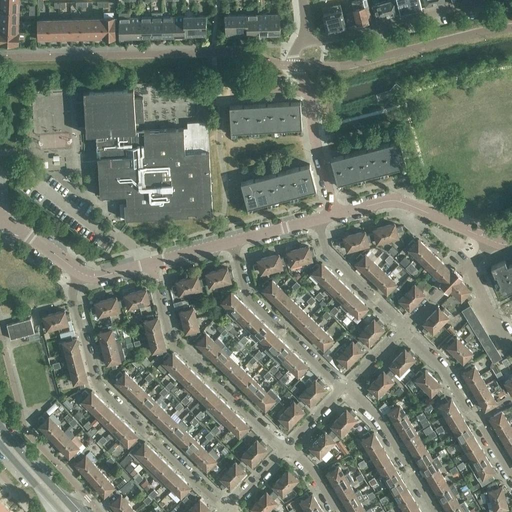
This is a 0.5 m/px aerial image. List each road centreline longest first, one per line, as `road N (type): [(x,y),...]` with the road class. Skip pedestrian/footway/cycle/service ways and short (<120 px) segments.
road 1 (residential): [(79,273),(72,297),(94,381),(227,511)]
road 2 (residential): [(286,446),(173,343),(151,263)]
road 3 (residential): [(299,43),(510,0)]
road 4 (residential): [(230,243),(245,292),(342,391)]
road 5 (residential): [(333,216),(310,96),(297,72),(299,43)]
road 6 (residential): [(493,243),(406,202),(333,216)]
road 7 (residential): [(348,385),(378,413),(434,511)]
road 8 (residential): [(402,329),(324,250),(317,221)]
road 9 (residential): [(493,243),(402,329)]
